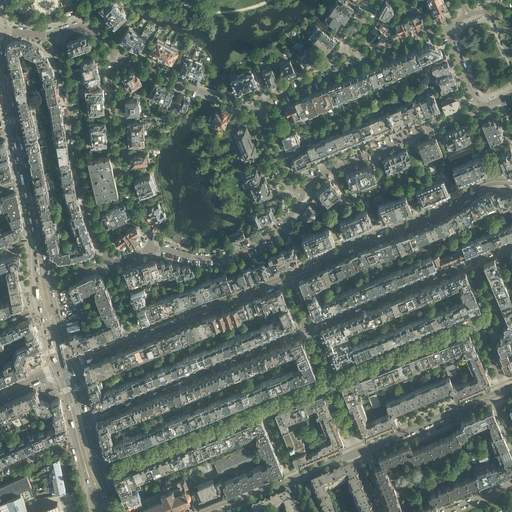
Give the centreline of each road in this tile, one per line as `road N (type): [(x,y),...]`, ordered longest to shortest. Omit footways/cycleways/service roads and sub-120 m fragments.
road 1 (residential): [(85,417),(307,329)]
road 2 (residential): [(50,34),(108,260)]
road 3 (residential): [(151,248),(122,170),(113,47)]
road 4 (residential): [(302,193),(317,174),(483,106)]
road 5 (tertiary): [(470,192),(286,277)]
road 6 (residential): [(151,248),(200,259),(235,255),(279,232),(302,193)]
road 7 (residential): [(307,329),(471,261)]
road 8 (residential): [(99,472),(263,405)]
road 9 (residential): [(327,378),(475,321)]
road 10 (residential): [(257,107),(166,77),(113,47)]
road 11 (tertiary): [(496,393),(356,452)]
road 12 (tertiary): [(286,277),(146,330)]
